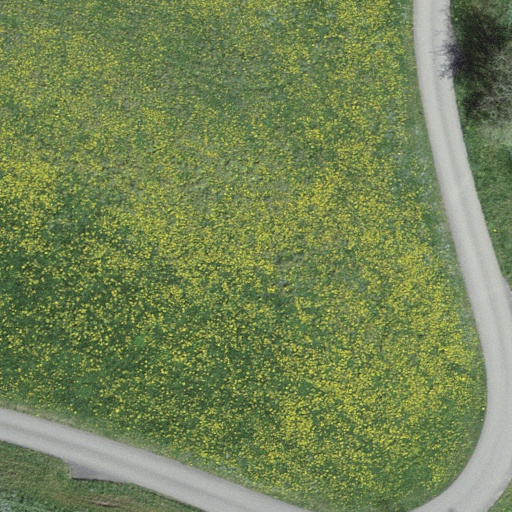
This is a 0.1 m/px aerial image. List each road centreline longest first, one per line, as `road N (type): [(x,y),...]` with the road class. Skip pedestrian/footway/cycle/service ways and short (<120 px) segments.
road 1 (unclassified): [(452,511),(489,469),(508,387),(434,91),(433,0)]
road 2 (unclassified): [(0,424),(102,452),(261,511)]
